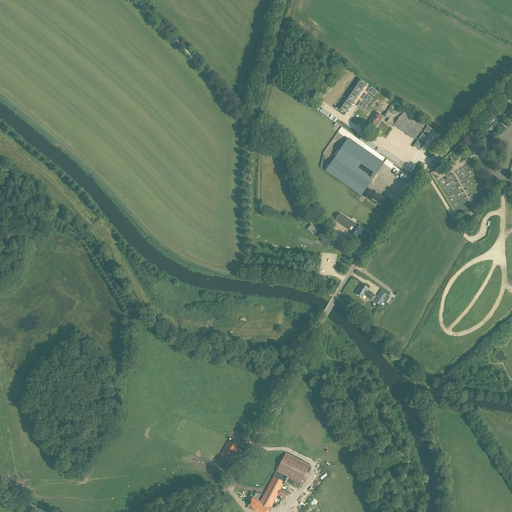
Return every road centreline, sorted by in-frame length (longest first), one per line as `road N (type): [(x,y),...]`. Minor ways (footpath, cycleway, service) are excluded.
road 1 (track): [(287,380),(182,350),(130,316),(83,240),(37,211),(0,204)]
road 2 (track): [(362,255),(310,211),(284,142),(238,112),(140,0)]
road 3 (unclassified): [(162,511),(227,488),(335,297)]
road 4 (unclassified): [(511,82),(434,159),(335,297)]
